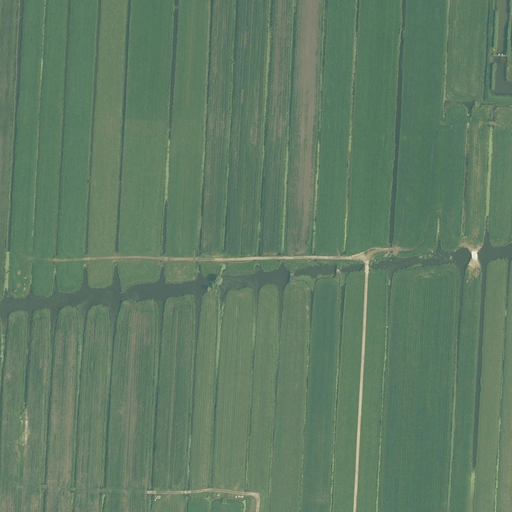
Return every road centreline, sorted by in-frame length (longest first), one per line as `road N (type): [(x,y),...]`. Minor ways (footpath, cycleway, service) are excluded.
road 1 (track): [(355,511),(367,257)]
road 2 (track): [(257,511),(246,493),(36,486)]
road 3 (track): [(212,260),(403,251)]
